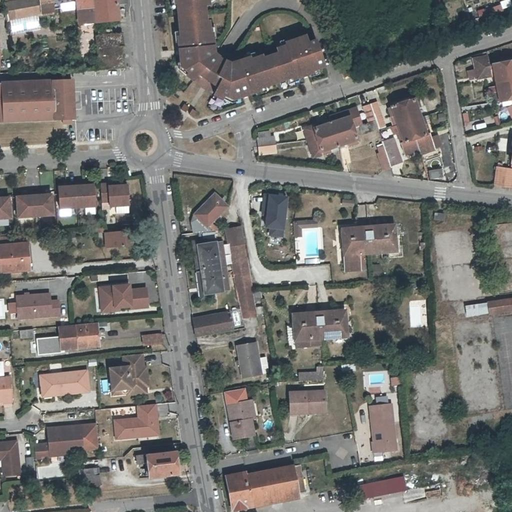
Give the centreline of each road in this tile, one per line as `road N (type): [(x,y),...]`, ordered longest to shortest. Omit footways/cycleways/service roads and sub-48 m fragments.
road 1 (tertiary): [(205,497),(153,161)]
road 2 (tertiary): [(463,195),(245,169)]
road 3 (residential): [(241,118),(446,54)]
road 4 (residential): [(446,54),(463,195)]
road 5 (residential): [(0,162),(123,149)]
road 6 (tertiary): [(144,121),(139,0)]
